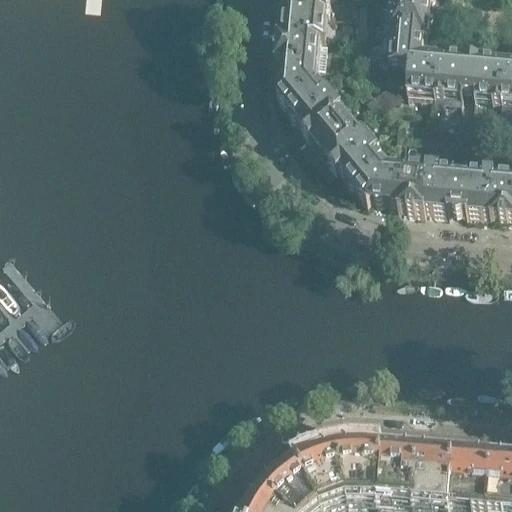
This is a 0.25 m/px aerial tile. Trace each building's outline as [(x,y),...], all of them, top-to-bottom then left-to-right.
[(325,12),(326,0),(287,0),(285,20),(324,23),(324,24),(329,25),(330,12),(325,12)] [(435,4),(433,0),(399,0),(398,9),(432,13),(432,10),(435,4)] [(430,27),(434,21),(431,15),(432,13),(398,9),(397,24),(392,23),(391,34),(429,38),(430,27)] [(321,52),(324,24),(324,23),(285,20),(285,29),(284,29),(281,34),(283,40),(284,40),(283,48),(318,51),(317,51),(321,52)] [(423,62),(425,47),(429,44),(429,38),(391,34),(390,45),(395,45),(393,70),(411,71),(411,67),(423,68),(423,62)] [(315,78),(317,51),(318,51),(283,48),(279,47),(276,74),(280,75),(315,78)] [(436,102),(440,63),(423,62),(423,68),(411,67),(411,71),(408,100),(436,102)] [(502,108),(505,69),(471,66),(440,63),(436,102),(436,106),(446,106),(446,101),(467,103),(492,105),(492,110),(502,111),(502,108)] [(511,108),(511,69),(505,69),(502,108),(511,108)] [(366,82),(359,74),(352,79),(359,88),(366,82)] [(288,119),(316,95),(314,93),(315,78),(280,75),(280,83),(284,88),(283,90),(282,90),(281,91),(281,92),(280,93),(280,94),(280,96),(281,97),(281,98),(282,99),(282,100),(282,101),(278,105),(277,106),(288,119)] [(359,88),(352,79),(346,84),(353,93),(359,88)] [(373,91),(366,82),(359,88),(366,96),(373,91)] [(366,96),(359,88),(353,93),(360,101),(366,96)] [(304,138),(335,112),(327,103),(324,105),(316,95),(288,119),(290,121),(289,121),(291,127),(297,130),(297,129),(304,138)] [(373,117),(383,109),(376,102),(367,109),(373,117)] [(380,125),(389,117),(383,109),(373,117),(380,125)] [(320,162),(350,136),(339,124),(343,121),(335,112),(304,138),(302,140),(320,162)] [(433,143),(433,135),(426,134),(425,142),(433,143)] [(440,144),(441,136),(433,135),(433,143),(440,144)] [(338,184),(341,182),(372,156),(364,147),(361,149),(350,136),(320,162),(338,184)] [(498,149),(499,141),(491,140),(490,148),(498,149)] [(506,149),(507,142),(499,141),(498,149),(506,149)] [(432,151),(433,143),(425,142),(424,150),(432,151)] [(440,151),(440,144),(433,143),(432,151),(440,151)] [(497,156),(498,149),(490,148),(490,156),(497,156)] [(505,157),(506,149),(498,149),(497,156),(505,157)] [(357,201),(384,177),(376,168),(379,165),(372,156),(341,182),(348,191),(349,197),(355,199),(357,201)] [(399,217),(402,183),(388,182),(384,177),(357,201),(367,214),(368,214),(373,210),(375,210),(375,211),(376,212),(377,212),(378,213),(379,213),(381,213),(382,213),(384,212),(384,211),(386,211),(390,216),(399,217)] [(491,229),(494,191),(495,186),(485,185),(484,190),(460,188),(439,186),(439,181),(429,180),(429,185),(425,223),(457,226),(491,229)] [(425,223),(429,185),(402,183),(399,217),(399,220),(425,223)] [(511,192),(494,191),(491,229),(511,230),(511,192)] [(377,510),(381,460),(370,458),(365,458),(359,458),(354,458),(349,459),(343,459),(338,460),(332,461),(327,463),(322,464),(317,466),(311,468),(304,471),(297,475),(317,511),(340,511),(342,511),(349,510),(355,510),(362,509),(368,510),(377,510)] [(394,511),(450,511),(455,466),(381,460),(377,510),(394,511)] [(488,511),(493,470),(455,466),(450,511),(488,511)] [(511,511),(511,471),(493,470),(488,511),(511,511)] [(317,511),(297,475),(292,478),(287,481),(282,485),(278,488),(272,494),(268,498),(264,502),(260,506),(257,511),(255,511),(317,511)]
